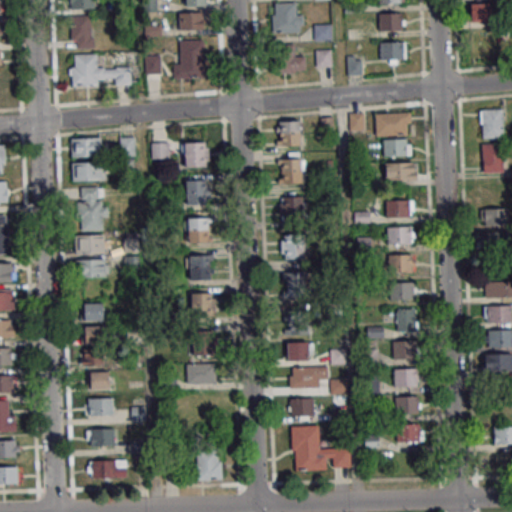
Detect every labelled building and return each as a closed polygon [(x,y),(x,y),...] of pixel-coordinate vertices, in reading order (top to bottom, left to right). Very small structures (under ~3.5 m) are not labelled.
[(468,0),(469,21),(490,21),(490,0),(468,0)] [(302,14),(296,14),(296,2),(271,2),(271,32),(302,32),(302,14)] [(203,12),(179,12),(179,29),(203,29),(203,12)] [(402,13),(377,13),(377,30),(402,30),(402,13)] [(72,15),(72,48),(93,48),(93,15),(72,15)] [(313,23),(313,40),(332,40),(332,23),(313,23)] [(174,78),(204,78),(204,39),(179,40),(179,61),(173,61),(174,78)] [(405,41),(379,41),(379,63),(405,63),(405,41)] [(272,72),(304,72),(304,44),(272,44),(272,72)] [(315,50),(316,66),(331,66),(331,49),(315,50)] [(97,65),(97,53),(69,54),(70,85),(130,84),(130,65),(97,65)] [(347,75),(365,74),(365,58),(347,58),(347,75)] [(480,137),(503,137),(503,109),(480,109),(480,137)] [(365,112),(349,112),(349,130),(365,130),(365,112)] [(410,135),(410,112),(374,112),(374,135),(410,135)] [(278,120),(278,145),(301,145),(301,120),(278,120)] [(135,155),(135,136),(120,136),(120,155),(135,155)] [(70,156),(102,156),(102,138),(70,138),(70,156)] [(411,138),(382,138),(382,156),(411,156),(411,138)] [(168,158),(168,141),(151,142),(151,158),(168,158)] [(208,141),(182,141),(182,166),(208,166),(208,141)] [(482,143),(482,172),(502,172),(502,143),(482,143)] [(280,183),(303,183),(303,155),(280,155),(280,183)] [(72,162),(72,180),(105,180),(105,162),(72,162)] [(384,162),(384,179),(416,179),(416,162),(384,162)] [(9,181),(0,180),(0,202),(9,202),(9,181)] [(209,180),(182,180),(182,204),(209,204),(209,180)] [(511,200),(511,183),(483,184),(483,201),(511,200)] [(107,218),(107,201),(102,201),(102,186),(77,187),(78,230),(104,230),(103,218),(107,218)] [(303,195),(280,195),(280,220),(303,220),(303,195)] [(407,216),(407,199),(385,199),(385,217),(407,216)] [(508,225),(508,208),(480,208),(480,225),(508,225)] [(185,242),(212,242),(212,212),(185,212),(185,242)] [(0,254),(9,254),(9,214),(0,213),(0,254)] [(386,226),(386,243),(413,243),(413,226),(386,226)] [(137,251),(137,232),(124,232),(124,251),(137,251)] [(510,252),(510,233),(479,233),(479,252),(510,252)] [(74,253),(105,253),(105,234),(74,234),(74,253)] [(281,258),(303,258),(303,234),(281,234),(281,258)] [(212,279),(212,251),(186,251),(187,279),(212,279)] [(415,254),(388,254),(388,271),(415,271),(415,254)] [(138,266),(136,255),(124,257),(125,268),(138,266)] [(75,277),(108,277),(108,259),(75,259),(75,277)] [(0,281),(14,281),(14,263),(0,262),(0,281)] [(285,271),(285,296),(305,296),(305,271),(285,271)] [(484,297),(511,296),(511,280),(484,281),(484,297)] [(413,282),(388,282),(388,299),(413,299),(413,282)] [(14,289),(0,289),(0,309),(14,309),(14,289)] [(214,315),(214,292),(190,292),(190,315),(214,315)] [(103,320),(103,302),(80,302),(80,320),(103,320)] [(511,305),(483,305),(483,321),(511,321),(511,305)] [(416,308),(395,308),(395,330),(416,330),(416,308)] [(308,334),(308,311),(284,311),(284,334),(308,334)] [(0,336),(14,337),(14,319),(0,318),(0,336)] [(103,343),(103,326),(81,326),(81,343),(103,343)] [(484,346),(511,346),(511,329),(484,329),(484,346)] [(217,355),(217,332),(193,332),(193,355),(217,355)] [(392,358),(413,358),(413,340),(392,340),(392,358)] [(313,360),(313,341),(286,341),(286,360),(313,360)] [(15,347),(0,346),(0,363),(15,364),(15,347)] [(344,362),(344,347),(330,347),(330,362),(344,362)] [(103,348),(83,348),(83,364),(103,364),(103,348)] [(511,354),(484,354),(484,371),(511,371),(511,354)] [(185,383),(215,383),(215,362),(185,362),(185,383)] [(289,387),(319,387),(319,377),(327,377),(327,366),(289,366),(289,387)] [(393,368),(393,385),(418,385),(418,368),(393,368)] [(87,371),(87,389),(109,389),(109,371),(87,371)] [(0,391),(16,392),(16,374),(0,373),(0,391)] [(330,392),(346,392),(346,378),(330,378),(330,392)] [(420,413),(420,395),(394,395),(394,413),(420,413)] [(113,397),(85,397),(85,415),(113,415),(113,397)] [(289,418),(314,417),(313,397),(289,398),(289,418)] [(0,431),(14,431),(14,401),(0,400),(0,431)] [(144,406),(132,406),(132,420),(144,420),(144,406)] [(396,423),(396,441),(422,441),(422,423),(396,423)] [(290,425),(292,470),(330,469),(329,467),(350,467),(350,446),(320,448),(319,424),(290,425)] [(511,442),(511,425),(492,426),(492,443),(511,442)] [(86,428),(86,445),(115,445),(115,428),(86,428)] [(0,457),(18,457),(18,439),(0,439),(0,457)] [(222,479),(222,450),(196,450),(196,479),(222,479)] [(494,467),(511,466),(511,451),(494,451),(494,467)] [(126,477),(126,459),(87,459),(87,477),(126,477)] [(0,465),(0,483),(17,484),(17,466),(0,465)]
